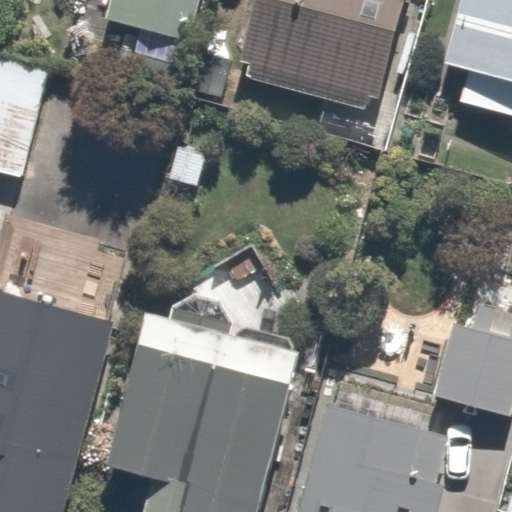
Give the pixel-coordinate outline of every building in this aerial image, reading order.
[(101,0),(97,18),(188,40),(197,0),(101,0)] [(377,107),(399,0),(247,0),(231,77),(377,107)] [(511,0),(457,0),(443,60),(458,63),(450,95),(511,110),(511,0)] [(44,49),(0,40),(0,239),(6,241),(44,49)] [(59,511),(106,309),(0,284),(0,511),(59,511)] [(504,405),(511,365),(511,318),(448,306),(431,389),(504,405)] [(125,324),(99,461),(140,469),(132,511),(260,511),(290,356),(125,324)] [(421,511),(437,431),(317,409),(296,511),(421,511)] [(511,511),(511,488),(508,488),(501,511),(511,511)]
